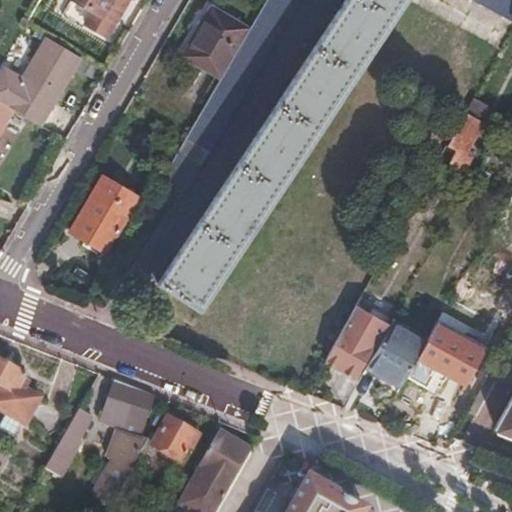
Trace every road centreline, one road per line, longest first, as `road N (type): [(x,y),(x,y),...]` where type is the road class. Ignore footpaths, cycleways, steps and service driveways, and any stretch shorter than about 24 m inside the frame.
road 1 (residential): [(164,0),(0,284)]
road 2 (residential): [(0,295),(265,403)]
road 3 (residential): [(511,510),(398,453),(320,428)]
road 4 (residential): [(320,428),(379,477),(446,511)]
